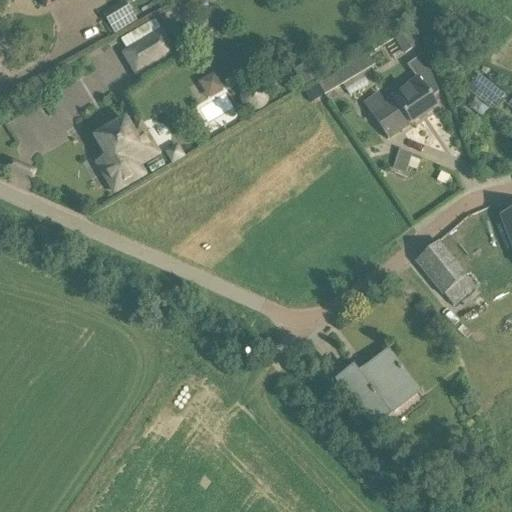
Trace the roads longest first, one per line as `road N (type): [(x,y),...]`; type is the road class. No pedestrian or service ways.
road 1 (residential): [(261,306),(318,319),(468,206),(511,192)]
road 2 (residential): [(261,306),(0,191)]
road 3 (track): [(193,355),(248,397),(363,511)]
